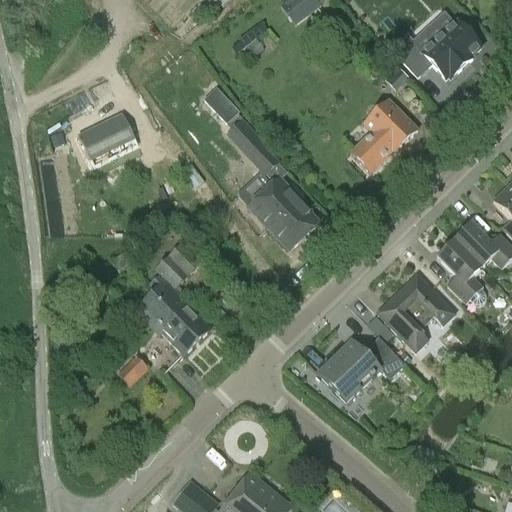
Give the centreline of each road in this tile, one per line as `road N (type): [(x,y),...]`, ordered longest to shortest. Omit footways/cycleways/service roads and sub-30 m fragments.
road 1 (tertiary): [(57,511),(47,470),(32,230),(0,52)]
road 2 (residential): [(248,381),(511,121)]
road 3 (residential): [(93,511),(121,501),(248,381)]
road 4 (residential): [(400,511),(248,381)]
road 5 (track): [(129,0),(92,70),(13,113)]
